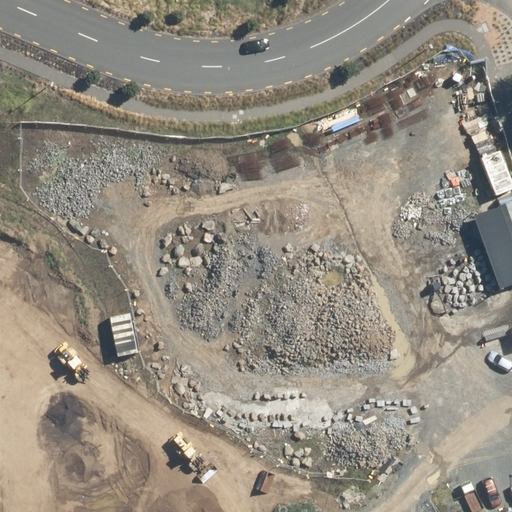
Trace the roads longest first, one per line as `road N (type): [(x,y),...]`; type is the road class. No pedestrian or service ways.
road 1 (unclassified): [(13,0),(185,67),(224,67),(319,43),(390,0)]
road 2 (unknown): [(511,499),(362,317)]
